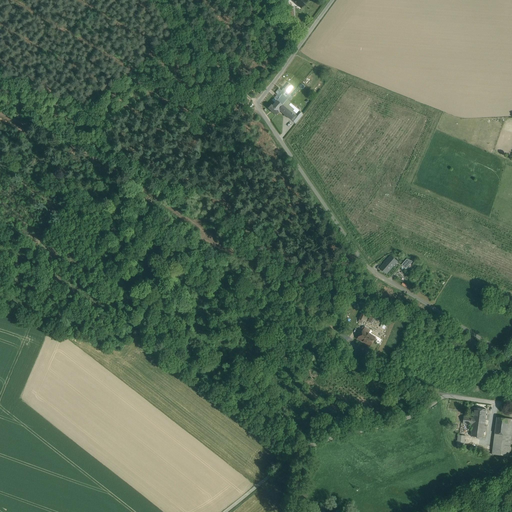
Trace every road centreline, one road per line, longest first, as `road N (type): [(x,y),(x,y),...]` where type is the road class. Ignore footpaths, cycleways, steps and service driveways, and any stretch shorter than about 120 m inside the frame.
road 1 (unclassified): [(511,358),(366,265),(255,105),(333,0)]
road 2 (unclassified): [(511,403),(442,397),(399,421),(304,449)]
